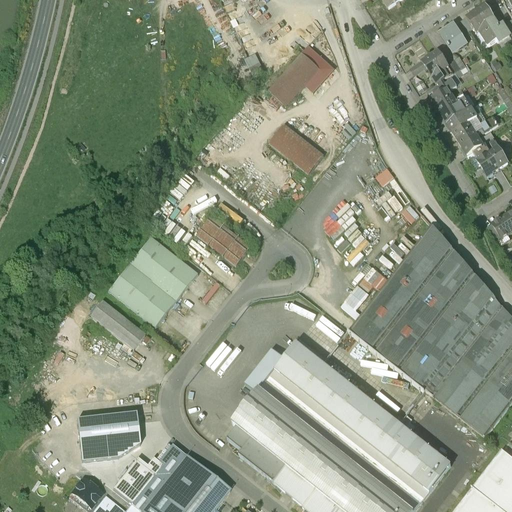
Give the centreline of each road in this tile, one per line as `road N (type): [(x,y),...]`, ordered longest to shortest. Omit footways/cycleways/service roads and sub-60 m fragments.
road 1 (residential): [(282,511),(186,437),(170,409),(177,375),(250,290)]
road 2 (residential): [(355,65),(406,182),(511,301)]
road 3 (residential): [(383,51),(483,209)]
road 4 (primary): [(46,0),(0,166)]
